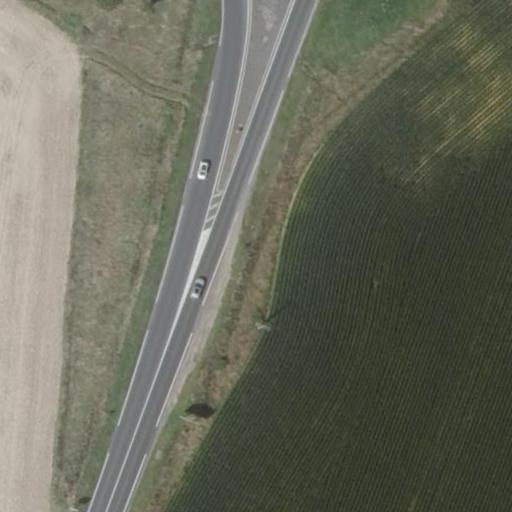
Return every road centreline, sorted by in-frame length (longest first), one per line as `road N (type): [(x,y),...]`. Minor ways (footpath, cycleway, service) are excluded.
road 1 (primary): [(110,511),(304,0)]
road 2 (primary): [(234,0),(233,44),(198,209),(99,511)]
